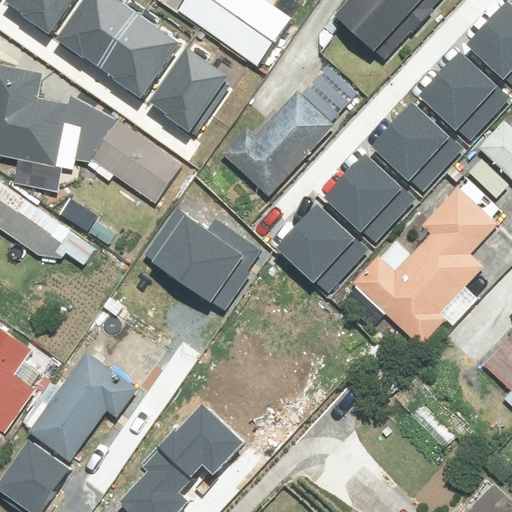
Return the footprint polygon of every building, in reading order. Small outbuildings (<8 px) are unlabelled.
[(6,0),(5,2),(22,14),(21,16),(51,36),(75,0),(6,0)] [(83,55),(100,66),(137,11),(120,0),(75,0),(51,36),(82,56),(83,55)] [(298,19),(269,0),(193,0),(189,8),(270,61),(298,19)] [(436,0),(361,0),(348,15),(388,52),(436,0)] [(511,2),(509,0),(470,44),(511,81),(511,2)] [(137,11),(100,66),(116,77),(114,79),(145,99),(178,49),(172,45),(177,38),(137,11)] [(0,152),(27,158),(24,171),(69,180),(71,167),(80,169),(83,159),(90,125),(73,122),(77,104),(47,97),(53,73),(8,64),(8,52),(2,47),(0,47),(0,152)] [(186,47),(149,102),(166,114),(165,115),(195,136),(229,86),(222,82),(227,75),(186,47)] [(511,99),(460,53),(421,97),(473,143),(511,99)] [(341,124),(302,90),(266,132),(258,126),(231,156),(277,196),(341,124)] [(99,159),(127,120),(79,95),(77,104),(73,122),(90,125),(83,159),(105,164),(99,159)] [(415,102),(375,146),(427,192),(466,148),(415,102)] [(193,166),(127,119),(127,120),(99,159),(105,164),(165,206),(193,166)] [(511,124),(488,148),(511,171),(511,124)] [(363,153),(324,197),(376,243),(415,199),(363,153)] [(452,312),(498,267),(481,250),(511,219),(511,215),(473,176),(428,220),(441,233),(418,256),(400,238),(356,282),(423,350),(457,316),(452,312)] [(0,224),(49,256),(93,264),(104,245),(0,179),(0,224)] [(316,204),(276,247),(328,294),(368,250),(316,204)] [(178,212),(148,255),(221,307),(259,253),(213,221),(206,231),(178,212)] [(225,318),(184,290),(153,336),(194,364),(225,318)] [(40,350),(0,320),(0,421),(17,435),(51,390),(25,371),(40,350)] [(511,336),(481,372),(492,382),(498,374),(511,386),(511,336)] [(129,419),(150,389),(93,348),(37,427),(83,459),(117,411),(129,419)] [(431,403),(416,418),(446,449),(461,434),(431,403)] [(244,442),(208,408),(177,440),(171,434),(157,449),(189,479),(199,469),(210,479),(244,442)] [(27,441),(0,482),(0,497),(23,511),(40,511),(69,467),(27,441)] [(149,470),(119,502),(129,511),(178,511),(189,501),(178,491),(189,479),(157,449),(142,464),(149,470)] [(511,511),(511,489),(505,482),(474,511),(511,511)]
